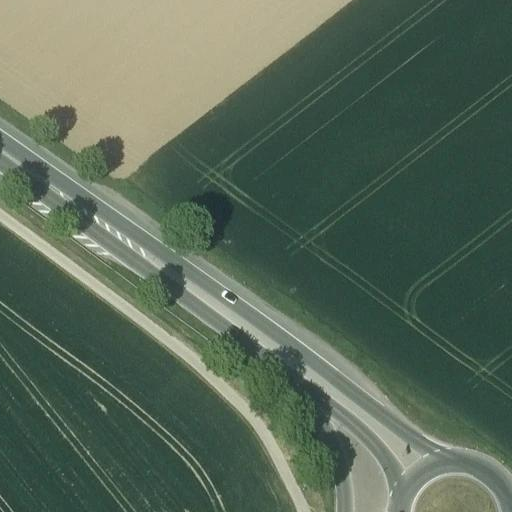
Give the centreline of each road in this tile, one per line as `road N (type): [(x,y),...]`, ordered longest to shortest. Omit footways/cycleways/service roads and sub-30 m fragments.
road 1 (primary): [(452,461),(167,257),(139,253)]
road 2 (primary): [(139,253),(154,275),(282,372)]
road 3 (primary): [(282,372),(379,451),(401,494)]
road 4 (primary): [(139,253),(0,150)]
road 5 (motorway): [(282,372),(327,434),(342,511)]
